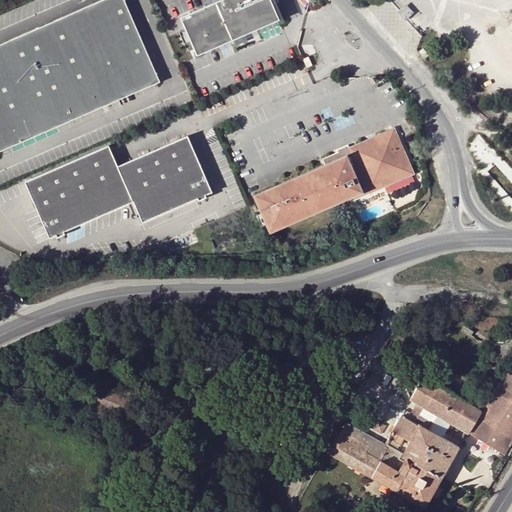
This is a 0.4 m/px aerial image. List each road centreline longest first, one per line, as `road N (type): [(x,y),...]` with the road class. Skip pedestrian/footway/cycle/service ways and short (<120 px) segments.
road 1 (secondary): [(452,240),(293,288),(101,297),(0,337)]
road 2 (tertiary): [(458,191),(444,130),(417,86),(339,0)]
road 3 (unknown): [(384,260),(389,318),(346,387)]
